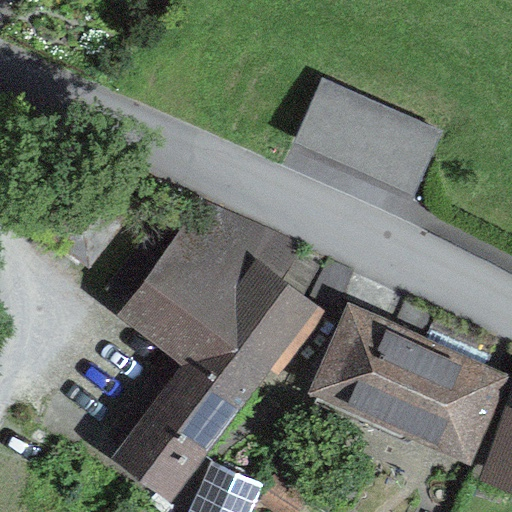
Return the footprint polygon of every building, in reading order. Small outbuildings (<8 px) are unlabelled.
[(324,79),(302,127),(419,178),(441,130),(324,79)] [(58,160),(25,204),(90,252),(123,209),(58,160)] [(199,355),(127,450),(167,479),(300,305),(276,285),(304,247),(215,207),(176,256),(137,307),(199,355)] [(137,307),(176,256),(147,235),(108,285),(137,307)] [(353,269),(329,258),(313,293),(337,304),(353,269)] [(496,377),(353,312),(321,380),(465,446),(496,377)] [(511,372),(481,456),(511,466),(511,372)] [(240,511),(253,485),(217,469),(197,511),(240,511)]
